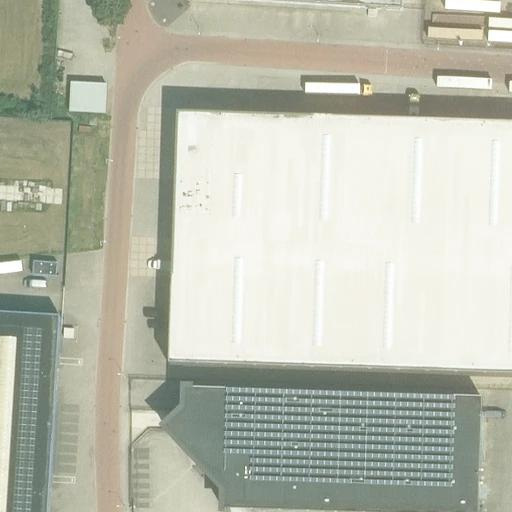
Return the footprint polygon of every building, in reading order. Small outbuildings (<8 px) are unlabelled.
[(219,0),(403,12),(403,0),(182,0),(190,8),(191,7),(187,3),(190,0),(219,0)] [(106,115),(107,85),(71,83),(70,113),(106,115)] [(511,125),(490,125),(483,125),(358,121),(354,121),(313,119),(179,116),(172,367),(511,378),(511,125)] [(49,511),(61,319),(0,315),(0,511),(49,511)] [(478,511),(482,401),(195,392),(195,388),(182,387),(182,411),(161,430),(222,495),(221,511),(478,511)]
